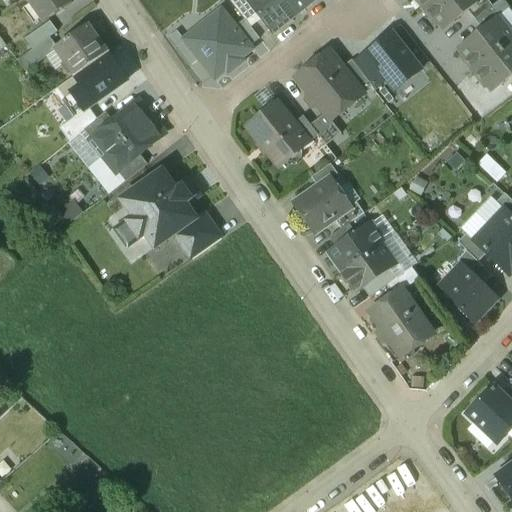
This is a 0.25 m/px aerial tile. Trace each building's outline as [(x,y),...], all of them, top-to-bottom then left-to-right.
[(69,0),(28,0),(44,22),(71,3),(69,0)] [(244,0),(228,0),(245,21),(250,28),(260,20),(244,0)] [(294,16),(281,0),(244,0),(260,20),(272,34),(294,16)] [(281,0),(294,16),(315,0),(281,0)] [(415,0),(424,11),(437,0),(415,0)] [(437,0),(424,11),(436,26),(438,25),(443,31),(467,12),(481,0),(437,0)] [(481,0),(467,12),(474,20),(492,7),(486,0),(481,0)] [(492,8),(475,21),(482,30),(497,18),(499,17),(492,8)] [(235,28),(221,11),(202,26),(207,32),(188,47),(199,60),(214,80),(252,50),(250,47),(235,28)] [(482,30),(458,50),(462,56),(461,57),(473,72),(511,41),(511,37),(497,18),(482,30)] [(235,28),(250,47),(259,39),(250,28),(245,21),(235,28)] [(32,50),(49,38),(57,33),(50,22),(25,39),(32,50)] [(57,48),(55,49),(55,50),(74,77),(107,54),(87,26),(57,48)] [(190,68),(199,60),(188,47),(177,32),(167,40),(190,68)] [(391,34),(365,54),(386,80),(395,91),(421,71),(391,34)] [(55,50),(55,49),(57,48),(49,38),(32,50),(16,61),(24,72),(55,50)] [(511,41),(473,72),(485,88),(487,87),(491,92),(511,76),(511,41)] [(342,68),(329,53),(296,79),(308,94),(305,101),(311,108),(318,107),(324,115),(329,121),(330,121),(350,105),(346,99),(357,91),(361,96),(363,95),(342,68)] [(107,54),(74,77),(54,91),(74,119),(88,109),(127,82),(107,54)] [(375,90),(386,80),(365,54),(354,64),(372,87),(375,90)] [(354,64),(351,61),(342,68),(363,95),(372,87),(354,64)] [(478,106),(464,89),(455,96),(469,113),(478,106)] [(277,104),(247,128),(278,167),(287,160),(289,163),(296,164),(301,160),(302,153),(300,150),(308,143),(293,125),(277,104)] [(132,107),(120,117),(120,118),(114,124),(113,123),(91,140),(93,142),(96,139),(102,146),(97,149),(103,157),(151,119),(144,111),(139,115),(132,107)] [(96,121),(88,109),(74,119),(59,129),(69,143),(84,131),(96,121)] [(84,131),(91,140),(113,123),(105,113),(96,121),(84,131)] [(324,115),(310,126),(318,136),(326,146),(341,134),(330,121),(329,121),(324,115)] [(310,126),(303,117),(293,125),(308,143),(318,136),(310,126)] [(151,119),(103,157),(109,165),(114,161),(120,168),(116,171),(117,172),(139,155),(138,154),(145,149),(146,150),(158,139),(152,131),(157,127),(151,119)] [(447,156),(462,155),(462,139),(447,139),(447,156)] [(147,165),(139,155),(117,172),(125,182),(147,165)] [(330,165),(311,179),(317,189),(330,180),(331,181),(338,176),(330,165)] [(174,190),(162,173),(122,201),(134,218),(128,222),(139,238),(145,234),(155,248),(174,235),(194,220),(185,206),(191,202),(179,186),(174,190)] [(317,189),(294,205),(314,234),(334,221),(350,209),(350,208),(331,181),(330,180),(317,189)] [(511,201),(505,195),(496,203),(503,209),(511,218),(511,201)] [(351,209),(334,221),(341,230),(349,225),(364,214),(356,204),(350,208),(350,209),(351,209)] [(511,218),(503,209),(487,225),(511,248),(511,218)] [(194,220),(174,235),(192,261),(221,240),(203,214),(194,220)] [(341,230),(328,239),(336,249),(356,235),(349,225),(341,230)] [(336,249),(328,255),(342,274),(382,246),(384,244),(371,225),(356,235),(336,249)] [(511,272),(511,248),(487,225),(472,241),(486,255),(508,276),(511,272)] [(472,241),(466,235),(457,244),(466,252),(478,263),(486,255),(472,241)] [(382,246),(342,274),(356,293),(362,289),(389,270),(396,266),(382,246)] [(478,263),(466,252),(457,262),(461,265),(462,264),(484,285),(492,277),(478,263)] [(484,285),(462,264),(461,265),(440,287),(454,300),(452,302),(459,308),(457,310),(473,325),(498,299),(484,285)] [(389,270),(362,289),(369,299),(396,280),(389,270)] [(432,335),(402,292),(370,314),(400,357),(432,335)] [(511,405),(493,387),(467,415),(497,444),(511,428),(511,405)] [(511,465),(496,477),(511,499),(511,465)]
